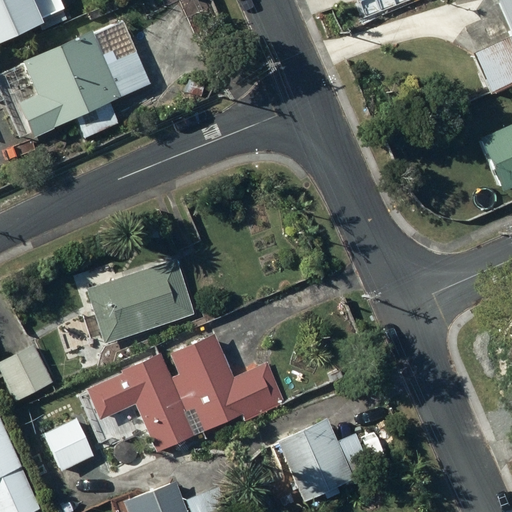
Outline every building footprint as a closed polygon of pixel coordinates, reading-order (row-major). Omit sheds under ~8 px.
[(0,0),(0,48),(39,31),(40,33),(66,22),(56,0),(0,0)] [(511,0),(507,0),(497,5),(511,36),(511,39),(471,59),(490,98),(511,87),(511,0)] [(108,106),(149,87),(121,26),(91,40),(89,36),(3,75),(19,109),(15,111),(30,143),(74,123),(83,143),(118,127),(108,106)] [(511,122),(482,136),(505,189),(511,186),(511,122)] [(175,258),(86,288),(104,343),(193,313),(175,258)] [(213,333),(168,353),(177,374),(170,378),(158,353),(120,370),(121,372),(85,389),(98,419),(134,403),(156,451),(195,434),(185,411),(193,407),(203,430),(241,413),(244,420),(284,402),(266,362),(232,377),(213,333)] [(32,344),(0,360),(0,370),(15,400),(51,382),(32,344)] [(79,357),(84,368),(96,363),(92,352),(79,357)] [(43,434),(61,469),(91,454),(74,418),(43,434)] [(349,470),(367,462),(354,432),(335,441),(325,418),(276,441),(304,501),(353,478),(349,470)] [(0,511),(31,511),(40,508),(0,420),(0,511)] [(141,488),(111,500),(115,511),(185,511),(173,481),(143,493),(141,488)] [(183,499),(188,511),(229,511),(221,491),(212,487),(183,499)]
